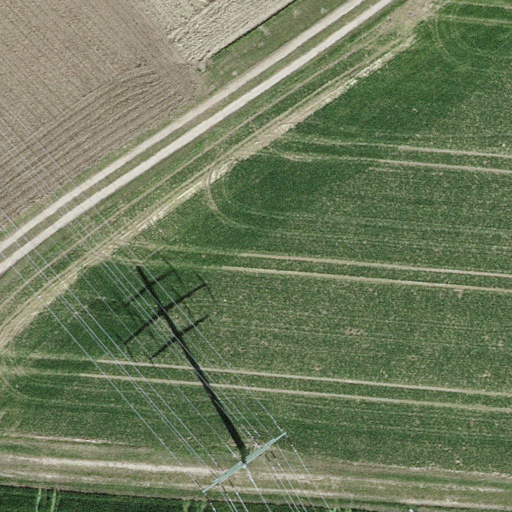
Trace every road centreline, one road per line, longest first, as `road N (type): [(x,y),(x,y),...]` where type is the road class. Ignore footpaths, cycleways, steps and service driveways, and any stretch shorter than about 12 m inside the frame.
road 1 (track): [(0,476),(511,488)]
road 2 (track): [(379,0),(287,76),(0,269)]
